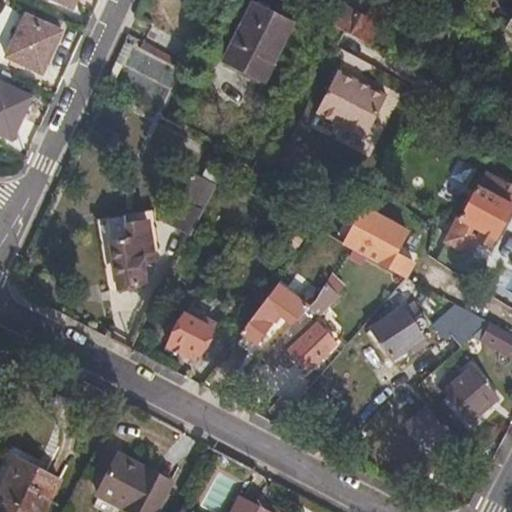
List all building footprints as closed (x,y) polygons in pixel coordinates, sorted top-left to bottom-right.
[(45,0),(66,10),(70,0),(45,0)] [(376,0),(371,0),(365,15),(388,29),(400,5),(376,0)] [(257,79),(287,22),(251,4),(249,4),(220,60),(257,79)] [(388,29),(365,15),(363,18),(341,6),(330,24),(341,30),(354,38),(376,50),(388,29)] [(55,34),(18,17),(0,54),(0,58),(36,75),(55,34)] [(361,139),(384,95),(342,74),(335,70),(313,113),(324,120),(361,139)] [(0,132),(8,136),(26,98),(0,85),(0,132)] [(198,217),(217,182),(206,176),(193,169),(163,224),(187,237),(198,217)] [(487,247),(509,207),(511,207),(511,205),(511,188),(487,174),(479,189),(476,188),(460,218),(457,217),(443,242),(468,256),(477,241),(487,247)] [(150,262),(143,221),(122,224),(124,239),(107,242),(112,269),(120,267),(124,289),(138,286),(138,281),(143,281),(140,264),(150,262)] [(411,263),(371,241),(368,245),(361,241),(355,251),(399,275),(404,278),(411,263)] [(124,289),(120,267),(112,269),(116,290),(124,289)] [(437,283),(413,270),(407,280),(432,293),(437,283)] [(310,306),(304,302),(278,282),(270,291),(239,333),(254,345),(279,310),(294,323),(296,321),(301,315),(310,306)] [(315,317),(336,294),(323,284),(313,301),(310,306),(301,315),(307,321),(309,318),(311,319),(312,319),(315,317)] [(440,364),(487,323),(476,317),(453,304),(430,324),(442,339),(429,350),(440,364)] [(198,354),(218,318),(213,315),(209,321),(204,317),(187,308),(182,318),(167,345),(184,355),(188,348),(198,354)] [(419,336),(415,331),(424,323),(416,315),(407,321),(397,308),(369,330),(390,359),(419,336)] [(209,321),(213,315),(207,312),(204,317),(209,321)] [(307,321),(301,315),(296,321),(302,326),(307,321)] [(305,371),(333,342),(314,324),(308,331),(302,326),(296,321),(294,323),(259,361),(270,372),(286,352),(305,371)] [(511,358),(511,334),(489,322),(480,341),(511,358)] [(195,360),(198,354),(188,348),(184,355),(195,360)] [(426,394),(447,376),(438,365),(418,383),(426,394)] [(494,398),(481,382),(469,368),(441,391),(441,393),(449,401),(466,423),(488,403),(494,398)] [(443,434),(424,410),(410,422),(428,447),(443,434)] [(428,447),(410,422),(403,428),(421,452),(428,447)] [(123,511),(154,511),(168,486),(114,458),(93,497),(123,511)] [(0,511),(42,511),(59,482),(15,460),(0,486),(0,511)] [(263,511),(238,500),(230,511),(263,511)]
